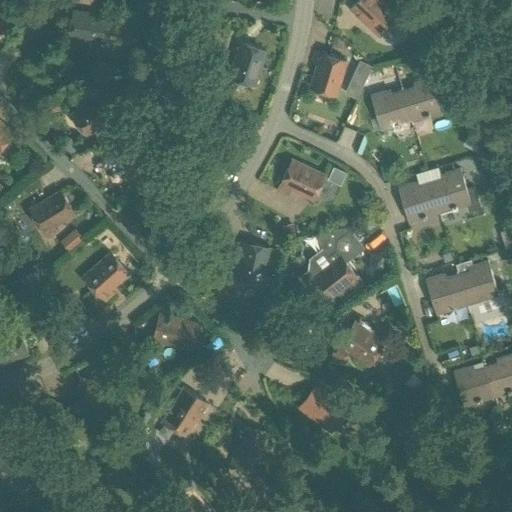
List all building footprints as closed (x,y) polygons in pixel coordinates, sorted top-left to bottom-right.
[(381,0),(359,0),(351,9),(380,36),(399,16),(381,0)] [(74,10),(68,44),(80,45),(81,38),(105,42),(109,16),(74,10)] [(238,53),(230,77),(256,85),(267,50),(235,40),(231,51),(238,53)] [(318,64),(311,87),(336,95),(347,61),(315,50),(311,62),(318,64)] [(444,111),(434,76),(418,81),(419,85),(403,90),(412,117),(425,113),(426,116),(444,111)] [(90,100),(71,116),(89,136),(116,112),(93,87),(85,94),(90,100)] [(412,117),(403,90),(388,94),(387,90),(371,95),(382,130),(400,124),(399,121),(412,117)] [(0,148),(13,133),(0,121),(0,148)] [(473,128),(464,145),(483,155),(492,138),(473,128)] [(142,142),(120,153),(131,176),(164,161),(149,130),(139,135),(142,142)] [(101,152),(85,161),(91,171),(107,162),(101,152)] [(497,173),(492,154),(478,158),(484,177),(497,173)] [(293,160),(278,190),(288,195),(292,188),(314,199),(325,175),(293,160)] [(392,162),(380,166),(384,178),(396,175),(392,162)] [(472,203),(461,168),(446,173),(447,177),(431,182),(439,209),(453,205),(454,209),(458,207),(472,203)] [(439,209),(431,182),(415,186),(414,182),(399,187),(409,221),(423,217),(423,218),(427,217),(426,213),(439,209)] [(184,187),(152,203),(164,226),(186,215),(189,222),(199,216),(184,187)] [(61,191),(30,209),(48,238),(57,232),(54,226),(75,213),(61,191)] [(74,228),(81,240),(93,233),(86,221),(74,228)] [(284,237),(295,235),(293,224),(282,227),(284,237)] [(348,227),(319,233),(322,251),(349,232),(348,227)] [(359,232),(347,248),(363,259),(375,243),(359,232)] [(0,280),(20,262),(0,240),(0,280)] [(238,240),(235,252),(242,253),(237,277),(263,283),(271,248),(238,240)] [(138,268),(147,259),(137,249),(128,258),(138,268)] [(358,276),(337,250),(328,257),(322,251),(311,259),(310,274),(304,279),(326,308),(334,302),(331,297),(358,276)] [(442,253),(445,261),(453,259),(450,251),(442,253)] [(111,253),(84,277),(106,302),(115,295),(110,289),(128,273),(111,253)] [(499,294),(489,260),(473,265),(475,269),(459,274),(467,301),(480,297),(481,301),(486,299),(499,294)] [(467,301),(459,274),(443,278),(442,274),(426,279),(437,313),(450,309),(450,310),(455,308),(454,305),(467,301)] [(160,314),(153,340),(192,350),(199,323),(160,314)] [(355,321),(330,358),(340,365),(350,350),(370,364),(385,342),(355,321)] [(8,333),(0,336),(0,364),(29,353),(16,322),(6,326),(8,333)] [(511,353),(501,357),(502,361),(486,366),(495,393),(508,389),(509,393),(511,391),(511,353)] [(482,397),(495,393),(486,366),(471,371),(469,366),(454,371),(464,405),(478,401),(478,402),(483,401),(482,397)] [(80,378),(77,395),(89,412),(94,404),(107,407),(118,399),(120,386),(113,375),(100,373),(90,380),(80,378)] [(316,385),(300,407),(332,431),(349,409),(316,385)] [(185,387),(164,421),(187,436),(209,402),(185,387)] [(240,427),(233,466),(261,471),(267,431),(240,427)] [(48,438),(36,447),(46,461),(58,452),(48,438)] [(138,443),(144,456),(153,452),(147,439),(138,443)] [(22,445),(0,459),(0,472),(0,473),(6,469),(20,489),(42,475),(22,445)]
